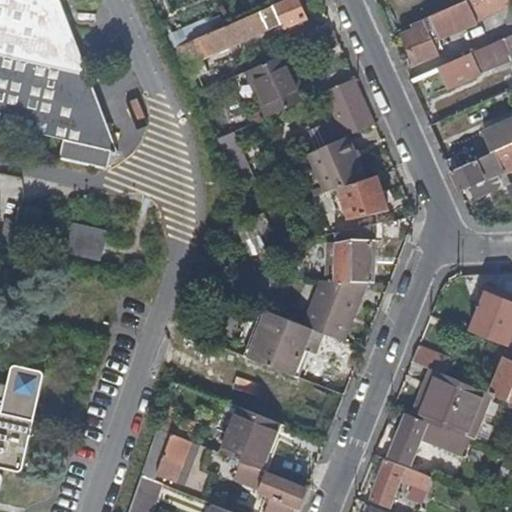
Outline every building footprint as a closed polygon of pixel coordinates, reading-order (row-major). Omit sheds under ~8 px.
[(0,0),(0,123),(65,138),(61,157),(108,168),(113,149),(118,150),(117,147),(110,129),(103,110),(96,91),(88,72),(81,53),(74,34),(67,15),(61,0),(0,0)] [(288,0),(178,49),(186,66),(204,58),(280,24),(285,35),(290,33),(298,50),(320,41),(301,0),(288,0)] [(511,0),(471,0),(413,26),(414,30),(403,35),(416,65),(438,56),(434,45),(457,35),(459,39),(465,36),(463,33),(511,11),(511,0)] [(186,66),(198,94),(203,92),(248,72),(288,55),(298,50),(290,33),(285,35),(209,69),(204,58),(186,66)] [(511,36),(503,41),(510,57),(511,55),(511,36)] [(511,59),(510,57),(503,41),(473,54),(482,74),(510,62),(511,59)] [(473,54),(439,69),(448,89),(482,74),(473,54)] [(248,72),(268,118),(308,101),(288,55),(248,72)] [(486,96),(511,85),(511,74),(482,87),(486,96)] [(310,132),(318,151),(377,125),(356,79),(326,93),(339,122),(328,127),(327,124),(310,132)] [(511,119),(483,133),(493,154),(511,145),(511,119)] [(233,134),(219,140),(240,187),(254,180),(233,134)] [(363,176),(348,142),(309,159),(324,193),(363,176)] [(511,145),(493,154),(452,172),(467,204),(509,185),(502,171),(505,169),(505,170),(510,168),(511,167),(511,145)] [(340,189),(344,202),(349,219),(388,210),(378,176),(340,189)] [(340,189),(330,192),(334,204),(344,202),(340,189)] [(339,270),(338,281),(367,283),(375,283),(376,241),(385,242),(385,223),(339,234),(339,245),(327,245),(327,269),(339,270)] [(101,256),(106,232),(77,225),(71,250),(101,256)] [(255,256),(266,251),(256,229),(245,234),(255,256)] [(230,271),(216,266),(209,286),(223,290),(230,271)] [(338,281),(321,281),(304,326),(324,334),(345,342),(351,324),(346,322),(355,301),(359,302),(367,283),(338,281)] [(511,302),(511,295),(483,284),(476,300),(483,302),(486,292),(511,302)] [(483,302),(471,331),(510,347),(511,341),(511,302),(486,292),(483,302)] [(351,324),(359,302),(355,301),(346,322),(351,324)] [(324,334),(304,326),(269,312),(250,358),(301,377),(310,354),(315,356),(324,334)] [(212,329),(196,323),(192,335),(208,341),(212,329)] [(453,359),(420,345),(413,362),(430,369),(436,371),(447,376),(453,359)] [(491,394),(511,401),(511,361),(506,359),(491,394)] [(0,496),(0,497),(5,478),(2,474),(0,473),(0,470),(1,468),(20,473),(25,471),(47,377),(45,372),(18,365),(15,366),(13,368),(9,386),(0,383),(0,496)] [(436,371),(430,369),(423,385),(430,388),(436,371)] [(491,394),(447,376),(436,371),(430,388),(423,385),(411,415),(429,422),(473,440),(491,394)] [(182,410),(168,405),(160,428),(192,442),(199,424),(179,416),(182,410)] [(279,423),(243,409),(224,455),(245,463),(261,469),(279,423)] [(411,415),(409,414),(392,455),(412,464),(421,442),(429,422),(411,415)] [(465,459),(473,440),(429,422),(421,442),(465,459)] [(192,442),(160,428),(143,476),(157,482),(159,476),(176,483),(192,442)] [(433,477),(388,459),(372,500),(392,507),(396,498),(401,500),(403,494),(398,492),(402,481),(416,486),(411,499),(422,504),(433,477)] [(299,511),(309,488),(261,469),(245,463),(237,483),(270,496),(268,502),(271,503),(267,511),(299,511)] [(157,482),(143,476),(130,511),(155,511),(164,485),(157,482)]
